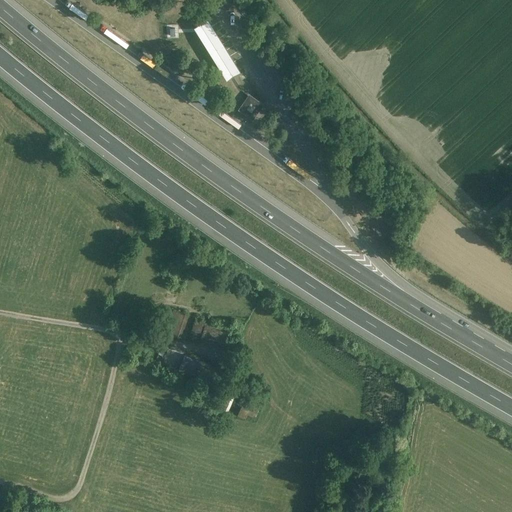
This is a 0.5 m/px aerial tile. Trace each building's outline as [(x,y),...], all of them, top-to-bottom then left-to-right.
[(261,105),(250,97),(241,109),(252,117),(261,105)] [(187,315),(174,311),(166,333),(179,338),(187,315)] [(206,322),(196,319),(191,334),(201,337),(206,322)] [(148,321),(145,332),(153,334),(153,333),(156,323),(148,321)] [(166,326),(156,323),(153,333),(162,335),(164,333),(166,326)] [(169,348),(163,346),(159,354),(165,357),(169,348)] [(183,359),(179,370),(214,383),(212,387),(225,391),(230,375),(183,359)] [(218,406),(226,410),(241,375),(233,372),(225,391),(218,406)] [(243,403),(251,406),(253,401),(256,394),(249,390),(243,403)] [(253,401),(251,406),(247,414),(255,417),(261,404),(253,401)] [(251,406),(243,403),(237,415),(245,418),(247,414),(251,406)]
